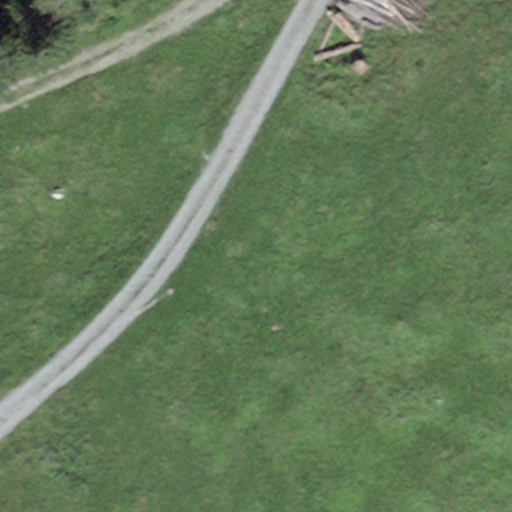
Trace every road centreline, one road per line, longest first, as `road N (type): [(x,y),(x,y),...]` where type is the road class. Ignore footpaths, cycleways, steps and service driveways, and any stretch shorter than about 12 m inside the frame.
road 1 (track): [(323,0),(157,269),(0,422)]
road 2 (track): [(203,0),(0,99)]
